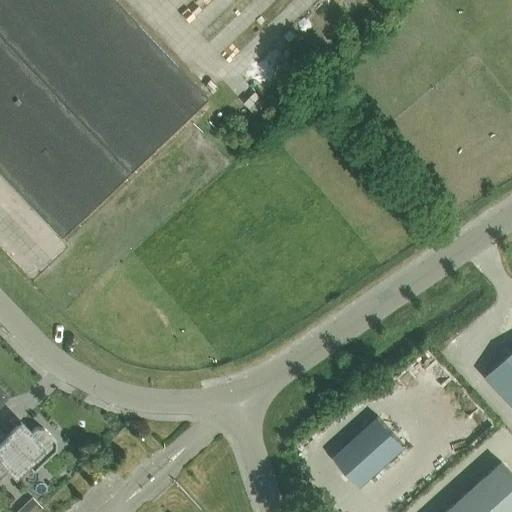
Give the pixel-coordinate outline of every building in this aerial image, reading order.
[(0,0),(0,173),(59,236),(206,97),(114,0),(0,0)] [(511,350),(484,376),(511,406),(511,350)] [(0,405),(9,397),(0,387),(0,405)] [(330,456),(357,487),(403,446),(375,416),(330,456)] [(55,450),(55,441),(43,428),(34,428),(30,432),(20,422),(6,436),(0,429),(0,477),(9,469),(14,474),(26,464),(32,471),(55,450)] [(511,511),(511,474),(500,462),(444,511),(511,511)] [(36,511),(42,507),(32,497),(16,511),(36,511)]
